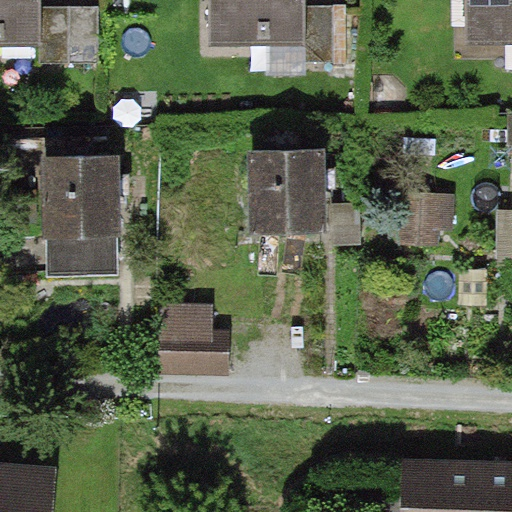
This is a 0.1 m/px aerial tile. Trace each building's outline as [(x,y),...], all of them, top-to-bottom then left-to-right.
[(36,0),(0,0),(0,48),(38,48),(36,0)] [(303,0),(205,0),(206,52),(305,50),(303,0)] [(511,0),(466,0),(466,53),(511,53),(511,0)] [(315,7),(320,62),(356,58),(350,3),(315,7)] [(314,157),(232,159),(235,243),(317,241),(314,157)] [(108,163),(31,165),(35,287),(112,285),(108,163)] [(210,312),(159,310),(156,378),(225,381),(226,339),(209,338),(210,312)] [(511,511),(511,469),(397,468),(396,511),(511,511)] [(0,511),(47,511),(51,478),(0,472),(0,511)]
